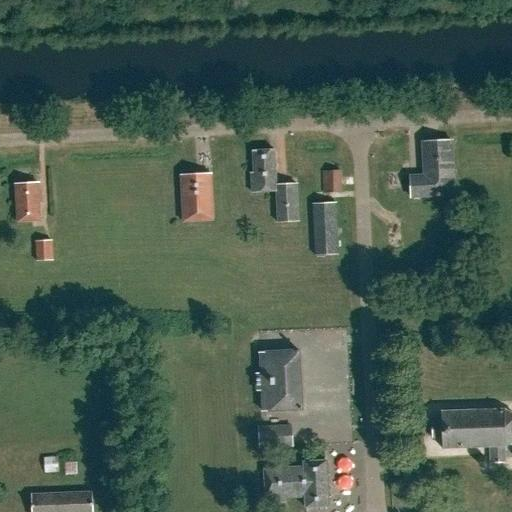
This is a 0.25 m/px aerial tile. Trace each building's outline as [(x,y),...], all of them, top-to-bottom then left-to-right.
[(411,198),(454,196),(452,142),(421,143),(423,175),(410,176),(411,198)] [(276,185),(274,150),(252,151),(253,173),(251,173),(252,193),(276,192),(277,223),(298,222),(296,184),(276,185)] [(320,193),(340,192),(339,171),(320,171),(320,193)] [(183,222),(213,221),(211,175),(180,176),(183,222)] [(17,222),(40,221),(38,184),(15,185),(17,222)] [(315,256),(338,255),(335,203),(312,204),(315,256)] [(34,261),(50,261),(50,240),(33,241),(34,261)] [(302,410),(299,351),(259,353),(260,373),(255,374),(256,392),(261,391),(262,412),(302,410)] [(511,442),(511,413),(503,409),(441,411),(441,423),(431,423),(432,438),(442,438),(442,449),(490,447),(490,464),(504,463),(504,447),(505,447),(511,442)] [(257,448),(290,447),(289,425),(256,426),(257,448)] [(42,472),(56,472),(55,457),(42,457),(42,472)] [(328,507),(326,461),(303,462),(303,467),(264,469),(264,484),(265,499),(304,497),(305,508),(328,507)] [(90,492),(90,486),(86,487),(86,493),(37,495),(36,489),(33,489),(33,495),(31,495),(31,511),(92,511),(92,492),(90,492)]
